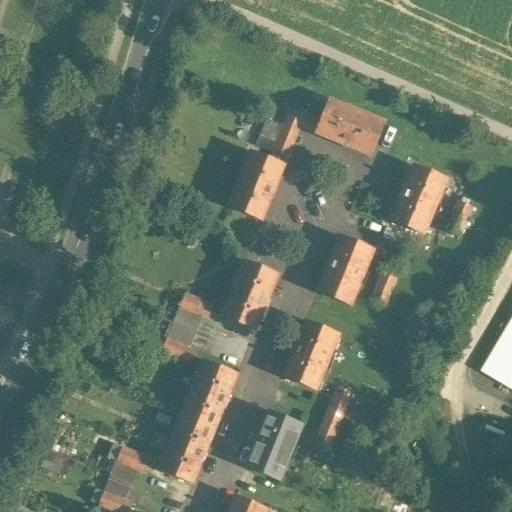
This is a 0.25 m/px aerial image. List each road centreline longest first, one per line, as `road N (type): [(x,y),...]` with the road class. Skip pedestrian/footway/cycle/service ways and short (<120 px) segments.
road 1 (secondary): [(0,415),(62,283),(156,0)]
road 2 (residential): [(298,275),(308,279),(354,173),(302,151),(260,257)]
road 3 (residential): [(206,511),(298,275)]
road 4 (track): [(482,511),(456,439),(452,384)]
